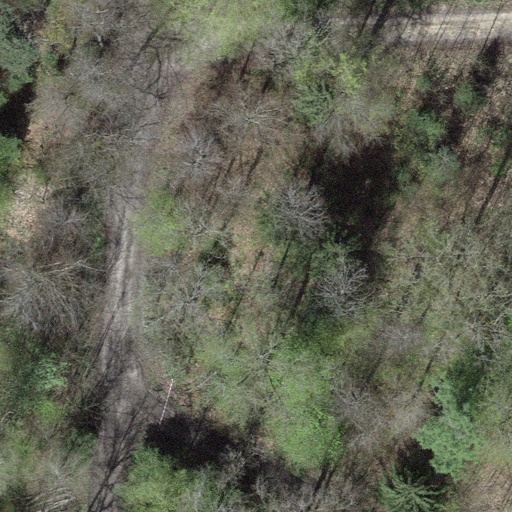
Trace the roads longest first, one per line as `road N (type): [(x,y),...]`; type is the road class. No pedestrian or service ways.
road 1 (track): [(133,0),(107,511)]
road 2 (track): [(511,24),(297,24),(150,0)]
road 3 (track): [(115,386),(336,511)]
